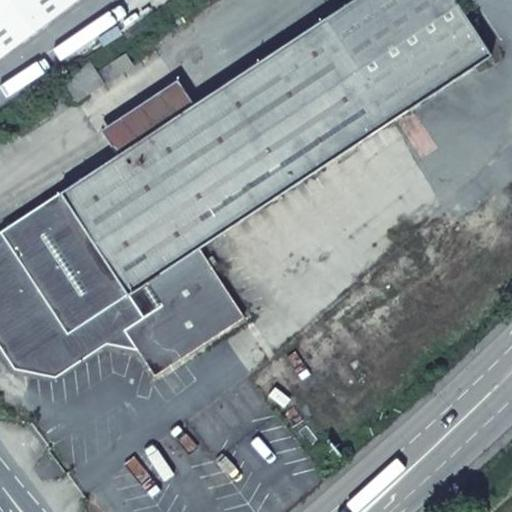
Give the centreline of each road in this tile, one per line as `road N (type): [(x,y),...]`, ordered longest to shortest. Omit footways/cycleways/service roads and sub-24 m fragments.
road 1 (primary): [(511,339),(332,511)]
road 2 (unknown): [(0,444),(91,389),(112,395),(139,426)]
road 3 (primary): [(388,511),(511,395)]
road 4 (unknown): [(139,426),(40,501)]
